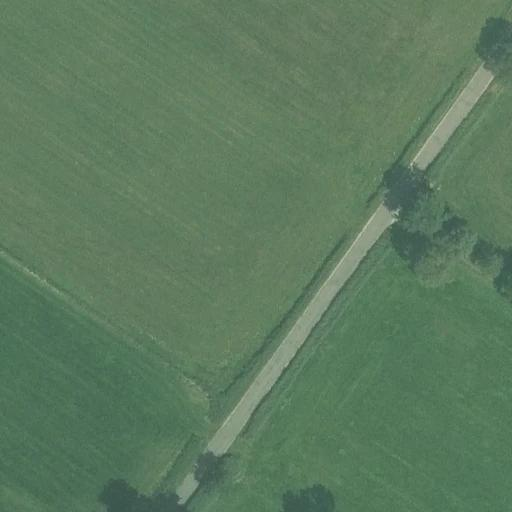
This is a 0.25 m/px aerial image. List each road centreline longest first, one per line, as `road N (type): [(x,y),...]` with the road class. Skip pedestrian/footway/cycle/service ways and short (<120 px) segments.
road 1 (unclassified): [(172,511),(511,36)]
road 2 (unknown): [(396,197),(511,278)]
